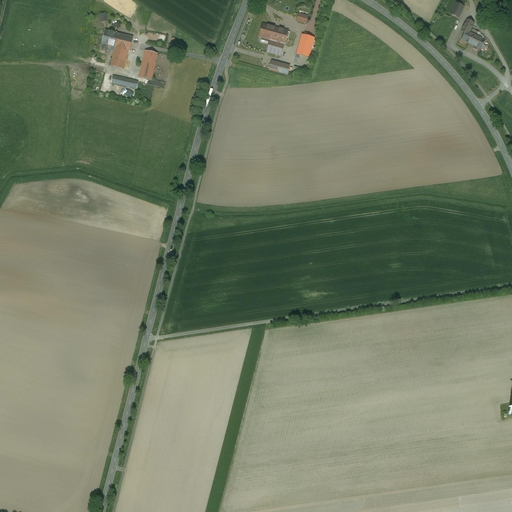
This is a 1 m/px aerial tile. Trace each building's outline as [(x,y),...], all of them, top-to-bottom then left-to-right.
[(457,4),(452,14),(451,14),(458,18),(463,6),(456,3),(457,4)] [(487,5),(481,8),(487,22),(493,19),(490,12),(487,5)] [(308,16),(299,13),(296,22),(306,24),(308,16)] [(106,14),(99,15),(101,23),(107,22),(106,14)] [(474,23),(467,20),(462,30),(466,31),(461,40),(480,49),(485,40),(482,39),(484,37),(479,35),(479,34),(479,35),(478,37),(476,36),(478,32),(471,29),(474,23)] [(288,31),(263,24),(259,37),(270,40),(284,44),(288,31)] [(133,38),(105,31),(102,44),(103,45),(101,51),(106,52),(108,46),(111,47),(110,50),(114,51),(110,67),(124,70),(128,51),(130,51),(133,38)] [(314,38),(302,35),(296,55),(303,56),(309,58),(314,38)] [(284,44),(270,40),(266,52),(281,56),(284,44)] [(157,54),(145,51),(139,78),(151,81),(157,54)] [(289,67),(272,62),(269,70),(287,75),(289,67)] [(138,82),(113,77),(111,84),(137,89),(138,82)]
